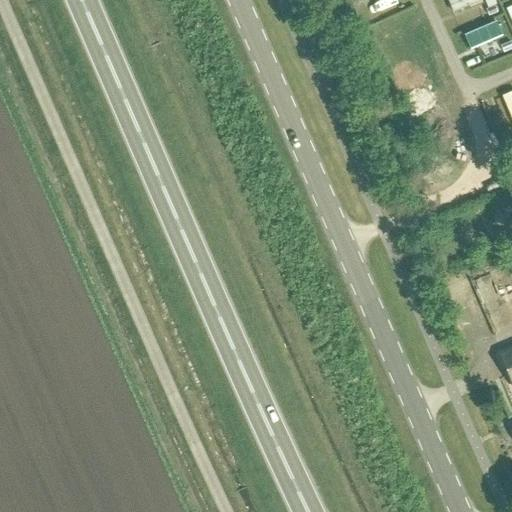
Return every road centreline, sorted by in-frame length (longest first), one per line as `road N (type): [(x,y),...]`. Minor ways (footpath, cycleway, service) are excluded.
road 1 (trunk): [(307,511),(81,0)]
road 2 (track): [(225,511),(0,1)]
road 3 (tertiary): [(237,0),(459,511)]
